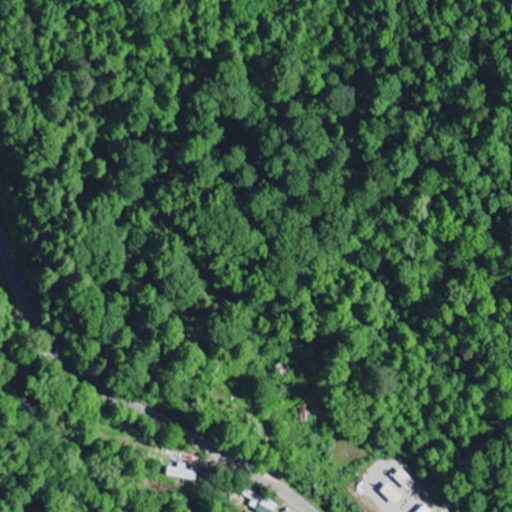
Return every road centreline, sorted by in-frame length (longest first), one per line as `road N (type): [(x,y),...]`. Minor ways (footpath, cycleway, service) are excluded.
road 1 (tertiary): [(310,511),(79,370),(33,314),(0,232)]
road 2 (residential): [(9,256),(55,267),(90,261),(103,235),(101,194)]
